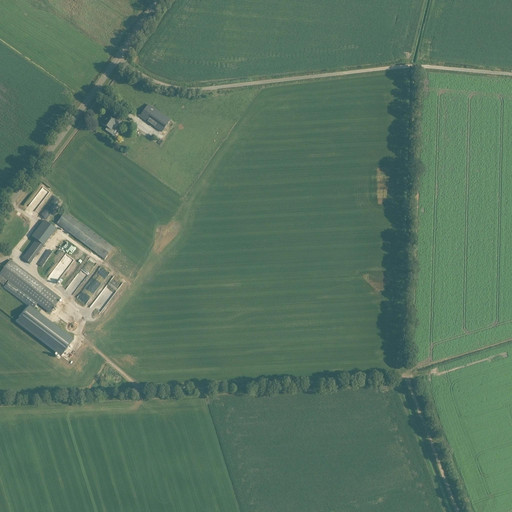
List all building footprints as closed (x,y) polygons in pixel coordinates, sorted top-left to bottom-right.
[(167,117),(148,105),(140,117),(158,129),(167,117)] [(102,124),(106,127),(111,131),(115,125),(119,127),(122,123),(113,117),(113,118),(109,115),(102,124)] [(57,224),(61,227),(105,260),(113,248),(66,212),(57,224)] [(23,258),(30,264),(35,258),(44,246),(45,247),(56,230),(44,221),(32,237),(36,240),(23,258)] [(49,249),(39,264),(43,267),(53,252),(49,249)] [(0,282),(3,285),(7,281),(8,282),(4,287),(28,305),(27,306),(29,307),(17,322),(62,356),(74,340),(33,309),(37,304),(50,313),(61,299),(47,288),(15,264),(11,260),(0,274),(0,282)] [(77,299),(85,305),(93,294),(85,287),(77,299)]
